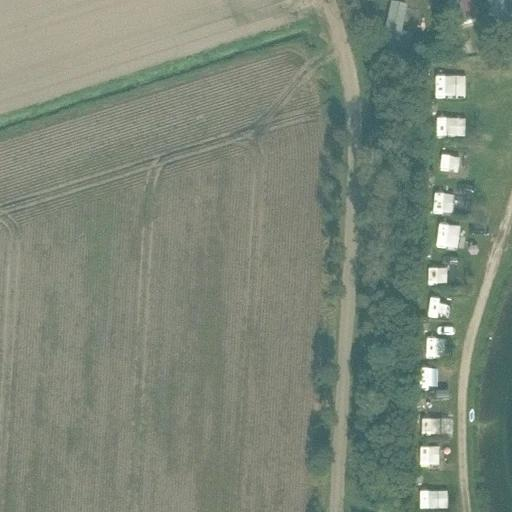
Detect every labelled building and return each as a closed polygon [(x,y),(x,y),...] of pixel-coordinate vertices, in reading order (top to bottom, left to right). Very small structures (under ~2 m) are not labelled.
[(471,0),(445,0),(452,28),(476,23),(471,0)] [(511,1),(492,1),(492,28),(511,28),(511,1)] [(407,53),(409,41),(402,41),(406,7),(387,5),(381,50),(407,53)] [(434,90),(451,98),(462,78),(444,69),(434,90)] [(426,104),(426,114),(435,114),(436,104),(426,104)] [(459,137),(460,116),(440,115),(439,137),(459,137)] [(437,151),(436,173),(465,174),(465,152),(437,151)] [(424,175),(424,186),(433,186),(433,175),(424,175)] [(446,191),(444,209),(471,213),(473,195),(446,191)] [(440,228),(438,246),(456,248),(458,230),(440,228)] [(421,246),(420,257),(430,258),(430,247),(421,246)] [(438,307),(451,308),(451,296),(420,295),(420,316),(438,316),(438,307)] [(418,322),(418,333),(427,333),(427,322),(418,322)] [(422,359),(440,359),(441,338),(423,337),(422,359)] [(416,373),(415,389),(433,390),(433,374),(416,373)] [(415,397),(415,408),(424,408),(424,397),(415,397)] [(415,416),(415,435),(453,436),(454,416),(415,416)] [(412,475),(412,486),(421,486),(421,475),(412,475)]
